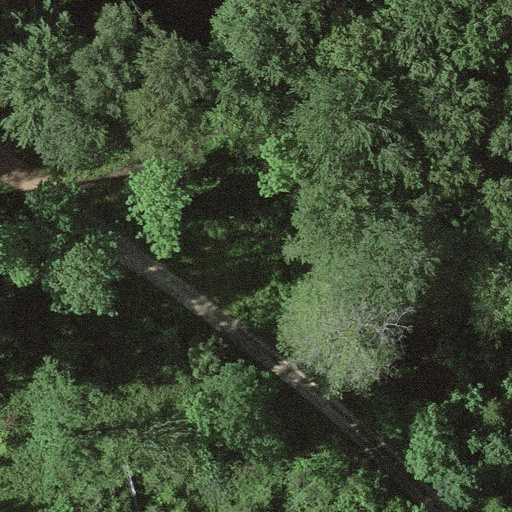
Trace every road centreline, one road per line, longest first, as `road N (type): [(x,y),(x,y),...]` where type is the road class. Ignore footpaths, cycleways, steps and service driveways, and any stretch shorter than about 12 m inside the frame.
road 1 (track): [(0,155),(299,369),(398,455),(447,511)]
road 2 (track): [(56,197),(282,79),(348,21),(357,0)]
